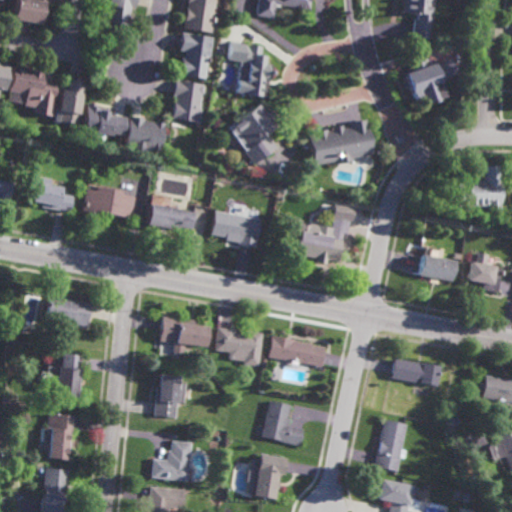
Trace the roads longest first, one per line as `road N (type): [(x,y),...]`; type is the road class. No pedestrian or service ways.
road 1 (residential): [(511,342),(0,248)]
road 2 (residential): [(323,510),(395,187),(434,147),(461,137),(511,136)]
road 3 (residential): [(129,273),(106,511)]
road 4 (residential): [(365,45),(301,61),(290,89),(300,103),(322,105),(379,87)]
road 5 (residential): [(415,160),(371,65),(359,0)]
road 6 (residential): [(488,136),(492,0)]
